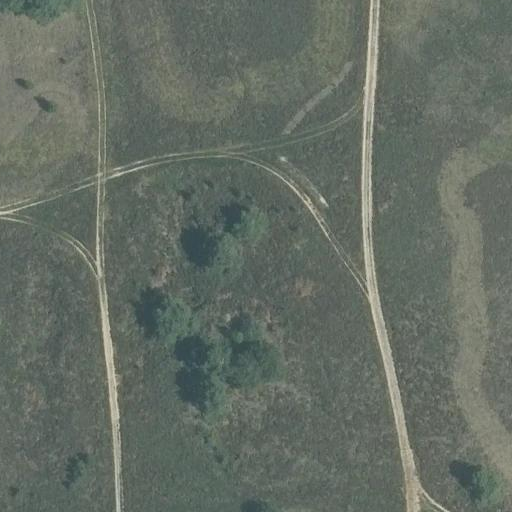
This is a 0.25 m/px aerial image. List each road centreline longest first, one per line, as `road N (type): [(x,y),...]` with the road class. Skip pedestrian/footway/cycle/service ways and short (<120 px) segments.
road 1 (track): [(371,275),(375,0)]
road 2 (track): [(121,511),(101,279)]
road 3 (track): [(412,478),(371,275)]
road 4 (track): [(101,279),(77,244),(0,216)]
